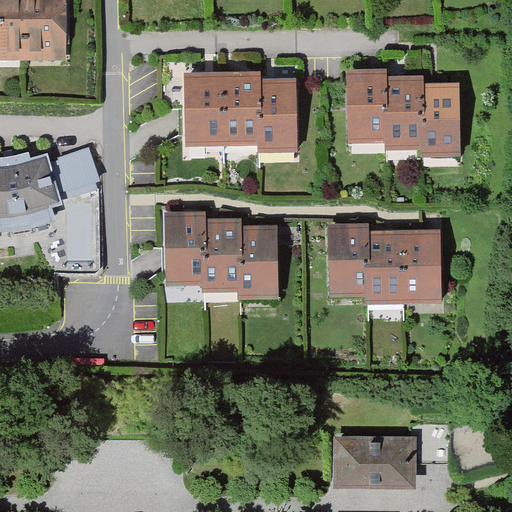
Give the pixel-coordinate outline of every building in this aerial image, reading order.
[(0,0),(0,69),(71,69),(71,0),(0,0)] [(390,83),(350,83),(351,158),(387,157),(387,163),(424,163),(424,171),(462,171),(461,99),(427,99),(427,92),(390,92),(390,83)] [(267,88),(188,88),(189,162),(262,162),(262,167),(302,167),(301,96),(267,96),(267,88)] [(0,220),(21,218),(50,211),(47,205),(58,200),(57,190),(98,180),(87,152),(49,162),(46,157),(20,166),(0,167),(0,220)] [(212,222),(169,221),(168,295),(206,295),(206,301),(242,301),(242,307),(279,308),(279,236),(247,236),(247,229),(212,229),(212,222)] [(376,234),(333,235),(334,307),(370,307),(370,317),(446,315),(445,243),(376,244),(376,234)] [(336,439),(336,487),(414,487),(414,461),(447,462),(448,426),(415,426),(415,440),(336,439)]
